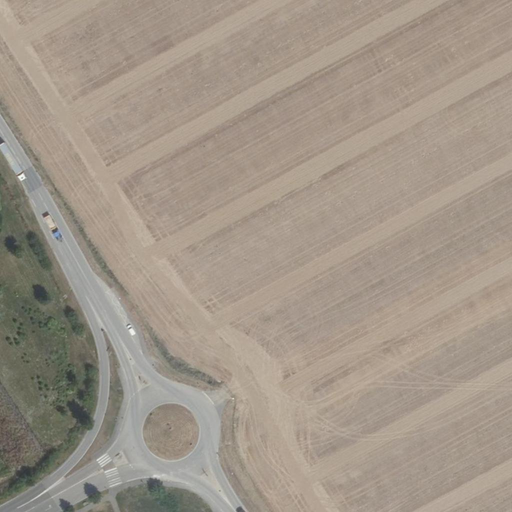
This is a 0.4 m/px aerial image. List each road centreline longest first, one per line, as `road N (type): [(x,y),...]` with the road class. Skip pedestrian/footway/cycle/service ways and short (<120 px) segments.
road 1 (unclassified): [(35,186),(100,338),(104,388),(77,457),(15,509)]
road 2 (secondary): [(103,309),(35,186)]
road 3 (unclassified): [(130,436),(59,489),(15,509)]
